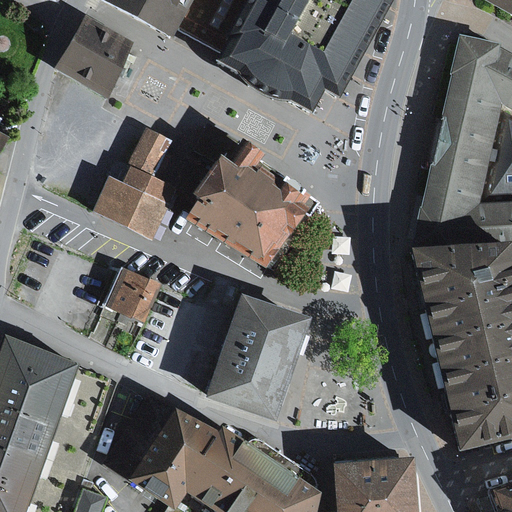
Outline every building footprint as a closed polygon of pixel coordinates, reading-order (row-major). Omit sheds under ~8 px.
[(99,0),(98,4),(167,42),(175,29),(190,0),(99,0)] [(318,98),(332,108),(390,0),(190,0),(175,29),(222,54),(211,70),(231,81),(235,88),(240,93),(246,99),(250,101),(253,103),(262,108),(271,110),(278,111),(284,110),(304,122),(318,98)] [(511,0),(476,0),(511,17),(511,0)] [(128,48),(82,22),(50,73),(102,104),(128,48)] [(456,40),(407,259),(502,252),(511,251),(511,60),(496,52),(497,49),(456,40)] [(170,145),(143,131),(116,187),(105,182),(90,216),(149,244),(172,195),(150,184),(164,157),(170,145)] [(216,164),(228,147),(202,134),(191,152),(216,164)] [(179,227),(260,276),(303,216),(308,220),(317,207),(228,147),(216,164),(206,177),(186,202),(183,206),(190,209),(179,227)] [(206,177),(164,157),(150,184),(172,195),(186,202),(206,177)] [(511,285),(502,252),(407,259),(401,260),(454,455),(511,440),(511,285)] [(158,290),(119,272),(97,318),(116,327),(118,320),(139,330),(158,290)] [(306,325),(238,301),(204,399),(272,423),(306,325)] [(74,372),(0,346),(0,411),(54,430),(74,372)] [(311,511),(313,503),(215,437),(212,442),(145,403),(134,421),(101,468),(126,485),(122,491),(154,511),(311,511)] [(54,430),(0,411),(0,478),(33,490),(54,430)] [(410,511),(408,468),(328,473),(330,511),(410,511)] [(25,511),(33,490),(0,478),(0,511),(25,511)] [(511,511),(511,489),(482,499),(487,511),(511,511)] [(80,492),(73,511),(99,511),(104,500),(80,492)]
